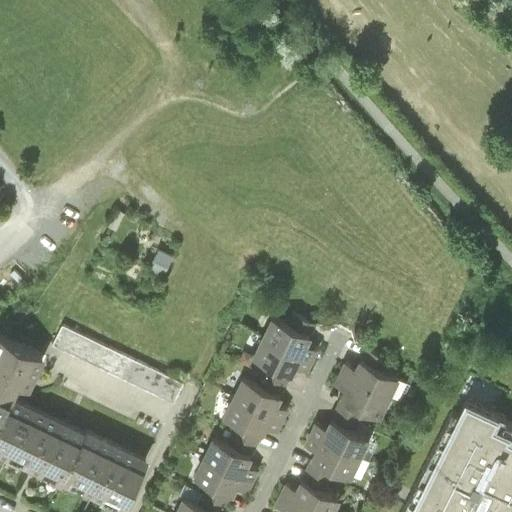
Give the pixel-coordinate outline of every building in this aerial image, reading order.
[(155,264),(168,269),(176,252),(162,246),(155,264)] [(270,309),(261,330),(303,350),(313,329),(270,309)] [(185,383),(60,321),(50,341),(175,402),(185,383)] [(293,371),(303,350),(261,330),(251,351),(293,371)] [(46,354),(0,331),(0,388),(24,400),(46,354)] [(359,351),(349,372),(391,392),(401,371),(359,351)] [(241,370),(231,391),(273,411),(283,390),(241,370)] [(381,412),(391,392),(349,372),(339,393),(381,412)] [(0,388),(0,452),(57,480),(83,428),(24,400),(0,388)] [(263,431),(273,411),(231,391),(221,412),(263,431)] [(511,511),(511,428),(459,403),(406,511),(511,511)] [(328,413),(318,434),(360,454),(370,433),(328,413)] [(122,511),(124,511),(149,460),(83,428),(57,480),(122,511)] [(211,434),(201,455),(243,475),(253,454),(211,434)] [(350,474),(360,454),(318,434),(308,455),(350,474)] [(233,495),(243,475),(201,455),(191,476),(233,495)] [(301,478),(291,499),(319,511),(335,511),(343,498),(301,478)] [(209,511),(178,497),(171,511),(209,511)] [(319,511),(291,499),(284,511),(319,511)]
